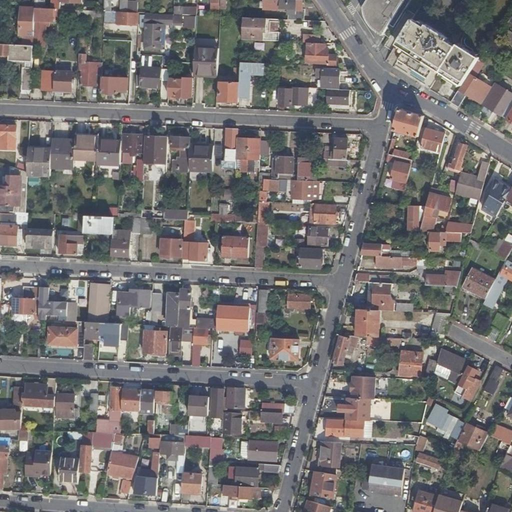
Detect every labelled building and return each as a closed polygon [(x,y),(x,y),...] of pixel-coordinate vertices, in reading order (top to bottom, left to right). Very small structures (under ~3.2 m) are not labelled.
[(34,0),(34,3),(34,8),(43,9),(43,0),(34,0)] [(55,0),(55,9),(58,9),(63,9),(64,1),(85,1),(84,0),(55,0)] [(302,0),(264,0),(265,8),(288,8),(288,20),(304,20),(304,9),(302,9),(302,0)] [(386,0),(368,0),(367,2),(371,4),(367,11),(367,16),(369,22),(371,24),(386,0)] [(386,0),(371,24),(375,28),(379,31),(378,34),(383,37),(390,26),(394,28),(411,0),(386,0)] [(137,3),(127,2),(127,12),(137,13),(137,3)] [(462,18),(468,9),(458,3),(453,12),(462,18)] [(173,6),(173,14),(182,15),(182,7),(173,6)] [(22,38),(21,45),(33,46),(33,42),(34,8),(21,7),(20,36),(24,35),(24,38),(22,38)] [(43,9),(34,8),(33,42),(44,42),(45,26),(47,26),(47,21),(54,21),(55,14),(55,9),(43,9)] [(117,12),(104,11),(103,23),(138,25),(139,14),(117,14),(117,12)] [(172,23),(181,24),(181,16),(140,15),(140,27),(145,28),(145,48),(160,48),(160,29),(164,29),(165,24),(172,24),(172,23)] [(195,29),(195,15),(184,15),(184,29),(195,29)] [(264,18),(242,18),(241,40),(279,42),(279,32),(270,31),(263,30),(264,18)] [(440,72),(456,48),(446,41),(448,39),(444,36),(445,36),(427,24),(425,28),(412,20),(396,44),(404,50),(398,60),(426,78),(433,68),(440,72)] [(307,43),(319,43),(319,35),(304,34),(303,43),(307,43)] [(325,48),(325,44),(319,43),(307,43),(306,63),(327,64),(327,66),(337,67),(338,55),(328,55),(328,49),(325,48)] [(21,45),(0,44),(0,56),(1,56),(10,56),(10,61),(25,62),(25,65),(25,69),(23,68),(22,91),(31,91),(33,46),(21,45)] [(480,58),(458,44),(456,48),(440,72),(462,86),(469,74),(472,70),(480,58)] [(218,49),(195,48),(195,58),(194,75),(217,76),(218,49)] [(231,59),(232,52),(222,51),(222,58),(231,59)] [(143,66),(153,66),(154,56),(143,55),(143,66)] [(10,56),(1,56),(1,64),(10,65),(10,61),(10,56)] [(480,56),(480,58),(472,70),(478,74),(487,61),(480,56)] [(263,63),(241,62),(240,69),(239,79),(239,83),(239,100),(249,100),(250,74),(263,75),(263,63)] [(160,79),(161,79),(162,69),(142,68),(141,77),(137,76),(136,87),(140,87),(141,88),(159,89),(160,79)] [(326,89),(339,90),(340,70),(323,69),(322,77),(322,89),(326,89)] [(42,91),(55,91),(55,71),(43,71),(42,91)] [(55,91),(54,96),(63,96),(63,92),(72,92),(73,72),(63,72),(55,71),(55,91)] [(96,86),(97,78),(86,78),(86,73),(83,73),(83,71),(81,71),(80,86),(96,86)] [(462,86),(451,102),(459,107),(467,95),(482,104),(492,88),(476,78),(469,74),(462,86)] [(101,78),(101,94),(117,94),(118,90),(128,90),(128,79),(116,78),(116,81),(113,81),(113,78),(101,78)] [(192,98),(193,79),(184,78),(184,80),(174,80),(173,97),(174,97),(180,98),(192,98)] [(239,103),(239,100),(239,83),(237,83),(220,82),(219,102),(239,103)] [(492,88),(482,104),(505,118),(511,107),(511,94),(495,83),(492,88)] [(291,104),(306,105),(307,88),(291,87),(291,90),(280,90),(279,106),(291,106),(291,104)] [(348,106),(349,90),(339,90),(326,89),(326,104),(348,106)] [(400,109),(395,130),(401,132),(400,135),(404,136),(405,133),(418,137),(424,116),(423,115),(400,109)] [(1,149),(16,150),(17,126),(0,125),(0,136),(1,137),(1,149)] [(237,138),(238,129),(229,129),(228,148),(227,148),(226,158),(237,158),(237,138)] [(440,152),(445,134),(425,129),(421,147),(440,152)] [(306,157),(308,132),(300,132),(298,157),(306,157)] [(142,153),(143,135),(140,135),(136,135),(135,135),(132,134),(125,134),(124,153),(123,152),(123,163),(133,163),(133,157),(136,155),(136,153),(142,153)] [(167,164),(168,136),(145,136),(144,160),(144,163),(167,164)] [(178,159),(178,171),(189,171),(190,138),(172,137),(172,147),(182,147),(181,160),(178,159)] [(407,143),(416,146),(417,140),(408,137),(407,143)] [(261,140),(261,139),(259,139),(241,138),(237,138),(237,158),(241,158),(241,168),(241,171),(255,172),(255,167),(255,159),(260,159),(261,152),(261,140)] [(331,159),(347,160),(348,138),(336,138),(336,146),(335,151),(332,151),(331,159)] [(392,138),(388,154),(413,160),(414,154),(394,149),(396,139),(392,138)] [(75,160),(76,141),(73,141),(52,141),(52,149),(51,167),(63,167),(75,167),(75,160)] [(99,145),(99,142),(94,142),(76,141),(75,160),(98,161),(99,145)] [(213,172),(214,143),(192,142),(190,168),(199,168),(199,172),(213,172)] [(463,161),(467,146),(459,144),(454,162),(451,162),(450,165),(461,168),(464,161),(463,161)] [(121,163),(122,146),(99,145),(98,161),(98,162),(101,162),(121,163)] [(51,167),(52,149),(29,149),(28,166),(28,172),(28,176),(51,176),(51,169),(51,167)] [(388,154),(386,161),(396,163),(396,161),(411,165),(413,160),(388,154)] [(272,179),(279,179),(279,173),(293,173),(294,157),(278,157),(278,158),(273,159),(272,175),(272,179)] [(313,158),(306,157),(298,157),(298,176),(298,180),(313,181),(316,181),(316,177),(313,177),(313,163),(313,158)] [(236,168),(237,158),(226,158),(226,160),(222,160),(222,168),(236,168)] [(348,167),(348,160),(347,160),(331,159),(328,159),(328,166),(348,167)] [(396,161),(396,163),(392,179),(397,180),(407,183),(411,165),(396,161)] [(98,171),(121,171),(121,163),(101,162),(98,162),(98,171)] [(28,172),(28,166),(19,163),(17,169),(28,172)] [(456,194),(480,201),(489,165),(482,163),(478,177),(461,173),(456,194)] [(17,169),(11,167),(11,176),(3,176),(3,187),(0,187),(0,204),(12,205),(11,212),(26,213),(27,213),(28,176),(28,172),(17,169)] [(265,188),(278,189),(279,180),(265,180),(265,188)] [(293,199),(312,200),(313,181),(298,180),(294,180),(293,199)] [(484,210),(497,218),(503,208),(507,201),(511,192),(511,189),(501,183),(484,210)] [(421,231),(426,231),(430,216),(432,216),(434,210),(435,209),(439,210),(449,213),(452,200),(439,196),(440,192),(431,189),(427,207),(421,231)] [(511,192),(507,201),(503,208),(511,212),(511,192)] [(265,223),(266,223),(267,201),(258,201),(258,216),(257,223),(265,223)] [(336,224),(337,205),(317,203),(316,223),(336,224)] [(211,221),(217,221),(234,222),(235,215),(228,215),(228,206),(219,205),(219,214),(212,214),(211,215),(211,221)] [(410,206),(409,230),(419,231),(420,207),(410,206)] [(173,218),(189,218),(189,210),(174,209),(173,218)] [(235,215),(234,222),(249,223),(257,223),(258,216),(235,215)] [(114,234),(114,231),(115,217),(96,216),(86,216),(85,232),(114,234)] [(63,217),(63,227),(71,227),(71,217),(63,217)] [(142,218),(141,233),(152,234),(152,219),(142,218)] [(185,220),(183,259),(208,260),(209,243),(192,242),(191,249),(189,248),(191,220),(188,220),(185,220)] [(462,233),(471,234),(474,225),(449,222),(446,232),(462,233)] [(267,246),(267,223),(266,223),(265,223),(265,224),(258,224),(258,246),(267,246)] [(1,243),(19,244),(20,227),(1,226),(1,243)] [(310,245),(328,246),(329,227),(318,227),(318,228),(309,228),(309,237),(310,237),(310,245)] [(28,229),(27,247),(54,248),(55,231),(28,229)] [(114,234),(113,256),(130,257),(131,241),(128,241),(128,231),(114,231),(114,234)] [(462,241),(462,233),(446,232),(442,232),(441,233),(433,233),(433,232),(429,232),(429,242),(431,243),(430,251),(441,252),(441,246),(447,246),(447,241),(462,241)] [(60,253),(78,254),(78,244),(79,236),(61,235),(60,253)] [(511,236),(510,235),(498,255),(507,260),(511,251),(511,236)] [(222,256),(249,257),(250,237),(223,236),(222,256)] [(162,256),(182,257),(183,240),(163,239),(162,256)] [(382,256),(383,244),(365,243),(362,255),(377,255),(382,256)] [(265,268),(267,246),(258,246),(256,245),(255,268),(265,268)] [(301,267),(321,268),(322,249),(302,248),(301,267)] [(405,260),(405,257),(382,256),(377,255),(377,266),(402,267),(403,260),(405,260)] [(486,300),(484,304),(494,309),(511,279),(511,263),(507,260),(496,280),(486,300)] [(476,295),(486,300),(496,280),(480,272),(474,268),(473,268),(464,286),(477,293),(476,295)] [(455,286),(458,286),(462,271),(447,270),(447,276),(427,275),(427,285),(455,286)] [(357,274),(355,281),(369,282),(369,275),(370,274),(357,274)] [(380,310),(394,310),(394,301),(391,301),(392,283),(381,282),(370,282),(369,296),(374,296),(374,309),(380,310)] [(109,324),(111,286),(104,286),(104,285),(92,285),(91,301),(95,301),(94,323),(109,324)] [(463,288),(476,295),(477,293),(464,286),(463,288)] [(40,320),(40,300),(37,300),(37,299),(34,299),(35,287),(24,287),(23,298),(14,298),(14,313),(36,314),(36,320),(40,320)] [(68,316),(69,303),(49,302),(50,288),(41,287),(40,300),(40,320),(43,320),(44,320),(45,315),(68,316)] [(120,293),(119,311),(130,311),(131,306),(150,307),(151,290),(132,289),(131,294),(120,293)] [(208,329),(214,329),(218,329),(218,320),(191,320),(192,293),(192,290),(181,289),(181,295),(180,327),(194,328),(195,328),(208,329)] [(259,310),(267,311),(268,292),(260,292),(259,310)] [(162,294),(153,293),(152,311),(161,312),(162,294)] [(180,327),(181,295),(170,294),(169,301),(165,301),(165,316),(169,316),(168,327),(171,327),(180,327)] [(310,308),(311,295),(289,294),(288,307),(310,308)] [(77,303),(69,303),(68,316),(68,321),(77,322),(78,305),(77,303)] [(257,321),(257,314),(251,314),(250,320),(239,320),(239,307),(231,307),(231,303),(219,303),(218,320),(218,329),(253,331),(254,321),(257,321)] [(398,311),(413,311),(414,303),(399,303),(398,311)] [(358,336),(368,337),(378,337),(380,310),(374,309),(359,308),(358,336)] [(437,312),(431,336),(442,339),(449,315),(437,312)] [(265,324),(266,313),(257,313),(257,314),(257,321),(257,323),(265,324)] [(501,331),(502,332),(509,319),(499,314),(492,327),(495,328),(501,331)] [(77,348),(84,348),(85,344),(85,338),(86,322),(78,322),(78,329),(50,328),(49,344),(77,346),(77,348)] [(128,325),(109,324),(94,323),(90,323),(86,322),(85,338),(102,339),(102,335),(108,335),(108,345),(120,346),(120,341),(127,341),(128,325)] [(171,327),(170,357),(181,357),(182,341),(194,342),(194,328),(180,327),(171,327)] [(193,366),(199,367),(201,344),(211,344),(212,335),(208,335),(208,329),(195,328),(194,328),(194,342),(193,361),(193,366)] [(495,328),(488,340),(494,343),(501,331),(495,328)] [(168,336),(168,332),(145,330),(144,352),(167,353),(168,336)] [(341,335),(334,362),(344,364),(351,335),(347,335),(347,336),(341,335)] [(380,345),(399,347),(401,339),(368,337),(368,346),(379,346),(380,345)] [(299,359),(300,339),(274,338),(273,358),(299,359)] [(241,339),(240,355),(254,355),(254,340),(241,339)] [(84,348),(84,360),(92,361),(93,345),(85,344),(84,348)] [(454,372),(451,381),(459,386),(471,361),(442,349),(438,362),(438,364),(454,372)] [(400,375),(411,376),(411,375),(421,376),(422,363),(417,363),(418,353),(403,351),(400,375)] [(426,376),(427,381),(434,381),(438,364),(438,362),(430,361),(426,376)] [(504,369),(497,366),(496,368),(491,378),(498,381),(504,369)] [(481,373),(470,367),(456,393),(472,401),(482,382),(477,380),(481,373)] [(370,399),(375,400),(376,377),(354,376),(353,383),(352,383),(351,391),(353,391),(352,398),(370,399)] [(494,393),(500,382),(498,381),(491,378),(485,389),(494,393)] [(55,408),(57,379),(48,379),(47,386),(27,385),(26,394),(23,394),(22,406),(55,408)] [(21,429),(22,406),(23,394),(23,388),(15,388),(14,410),(0,409),(0,423),(1,424),(1,429),(21,429)] [(242,411),(243,389),(228,388),(227,398),(224,398),(224,410),(241,411),(242,411)] [(110,421),(97,421),(96,433),(115,434),(119,434),(120,422),(121,410),(120,410),(121,389),(112,389),(110,421)] [(140,411),(141,391),(122,390),(121,410),(140,411)] [(154,392),(141,391),(140,411),(140,413),(153,414),(154,392)] [(222,419),(224,392),(214,391),(212,418),(222,419)] [(163,405),(172,405),(173,393),(157,392),(156,410),(161,410),(162,405),(163,405)] [(97,413),(98,394),(91,393),(90,413),(97,413)] [(56,418),(73,418),(74,409),(74,396),(58,395),(56,418)] [(209,416),(209,397),(190,397),(189,415),(205,416),(209,416)] [(348,398),(347,420),(366,421),(369,421),(370,399),(352,398),(348,398)] [(284,405),(262,404),(262,412),(284,414),(284,405)] [(284,405),(284,414),(293,414),(294,406),(284,405)] [(458,440),(467,424),(460,421),(459,424),(453,421),(454,418),(446,415),(448,412),(437,407),(431,419),(442,424),(440,429),(448,432),(445,439),(450,441),(452,437),(458,440)] [(240,434),(241,411),(224,410),(223,434),(240,434)] [(281,424),(282,414),(262,414),(262,423),(281,424)] [(130,418),(121,417),(121,434),(123,434),(127,434),(128,431),(129,431),(130,418)] [(442,424),(431,419),(429,424),(440,429),(442,424)] [(343,420),(328,420),(327,436),(342,436),(365,437),(366,421),(347,420),(343,420)] [(154,435),(154,421),(149,421),(149,427),(139,427),(139,434),(139,435),(144,435),(154,435)] [(458,440),(464,443),(481,450),(488,436),(489,434),(469,424),(462,438),(460,437),(458,440)] [(170,425),(169,436),(179,436),(179,426),(170,425)] [(275,426),(275,436),(289,436),(289,426),(275,426)] [(501,433),(493,430),(490,437),(497,439),(501,433)] [(28,431),(20,431),(19,431),(18,441),(27,442),(28,431)] [(82,433),(68,432),(67,441),(81,441),(81,437),(82,433)] [(93,448),(112,449),(113,443),(115,434),(96,433),(85,433),(81,472),(91,472),(93,448)] [(115,434),(113,443),(121,444),(123,434),(121,434),(119,434),(115,434)] [(169,436),(161,436),(161,438),(161,443),(163,443),(162,454),(169,454),(168,460),(177,461),(177,468),(176,471),(183,471),(185,456),(183,455),(184,444),(185,444),(186,440),(186,437),(179,436),(169,436)] [(420,436),(417,450),(424,453),(429,439),(420,436)] [(10,439),(0,437),(0,488),(2,489),(3,474),(5,474),(7,457),(8,457),(10,440),(10,439)] [(211,437),(207,437),(191,437),(190,446),(211,447),(211,437)] [(221,461),(222,438),(211,437),(211,447),(210,461),(221,461)] [(161,443),(161,438),(150,438),(150,447),(160,448),(161,443)] [(458,440),(454,449),(459,451),(464,443),(458,440)] [(341,442),(324,441),(322,464),(339,466),(341,442)] [(511,445),(501,441),(496,453),(505,457),(506,456),(511,445)] [(276,460),(277,444),(243,442),(242,458),(276,460)] [(459,451),(454,449),(451,459),(458,461),(461,452),(459,451)] [(27,452),(25,476),(38,477),(38,475),(41,475),(50,475),(52,454),(27,452)] [(111,453),(107,474),(113,476),(113,478),(119,479),(119,477),(133,479),(138,459),(111,453)] [(418,461),(439,469),(442,461),(421,454),(418,461)] [(503,460),(499,467),(511,472),(511,457),(506,456),(505,457),(503,460)] [(60,481),(79,482),(80,460),(61,458),(60,481)] [(210,461),(208,484),(217,484),(218,467),(222,467),(223,461),(221,461),(210,461)] [(385,490),(389,466),(372,464),(371,475),(369,489),(376,491),(377,487),(379,487),(379,489),(385,490)] [(405,468),(389,466),(385,490),(391,491),(391,489),(394,489),(394,493),(401,494),(405,468)] [(258,486),(259,470),(259,469),(236,467),(235,485),(258,486)] [(334,498),(337,475),(316,471),(312,495),(334,498)] [(183,474),(182,492),(201,494),(202,475),(183,474)] [(369,489),(371,475),(364,474),(362,489),(369,489)] [(152,495),(157,495),(158,479),(145,477),(137,476),(135,476),(134,494),(151,495),(152,495)] [(122,493),(129,494),(132,483),(125,481),(122,493)] [(214,485),(213,501),(220,501),(221,486),(214,485)] [(259,498),(260,488),(248,487),(235,486),(224,485),(224,496),(234,497),(239,497),(239,499),(251,500),(251,498),(259,498)] [(442,488),(440,496),(463,503),(465,496),(442,488)] [(414,511),(435,511),(440,497),(420,492),(414,511)] [(435,511),(460,511),(461,510),(463,503),(440,496),(440,497),(435,511)] [(329,511),(331,506),(307,500),(303,511),(329,511)]
